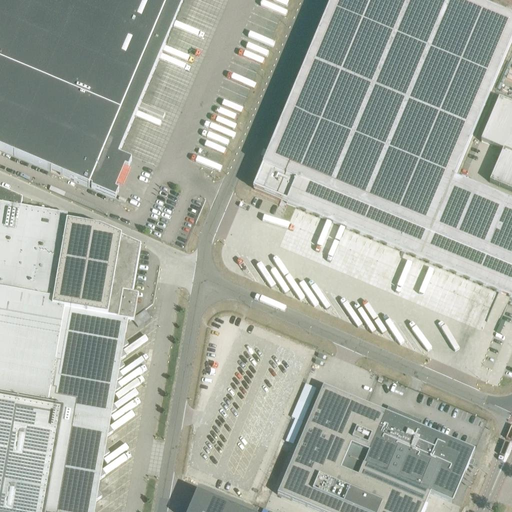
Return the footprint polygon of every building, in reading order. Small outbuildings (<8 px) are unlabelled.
[(118,156),(184,0),(0,0),(0,150),(89,188),(89,186),(92,187),(91,189),(115,200),(118,192),(115,190),(125,168),(128,169),(131,162),(118,156)] [(258,180),(254,191),(281,202),(281,200),(287,202),(286,205),(295,209),(499,293),(510,298),(511,299),(511,206),(453,182),(511,41),(511,20),(462,0),(332,0),(257,180),(258,180)] [(511,105),(499,100),(481,143),(503,152),(489,184),(511,193),(511,105)] [(120,348),(122,336),(126,333),(127,324),(128,322),(132,295),(141,247),(100,229),(66,223),(67,217),(21,209),(22,200),(0,190),(0,511),(91,511),(94,498),(97,477),(101,456),(105,434),(109,413),(112,390),(114,380),(116,369),(118,358),(120,348)] [(305,385),(298,402),(309,407),(316,390),(305,385)] [(323,388),(277,496),(314,511),(425,511),(427,508),(425,507),(428,501),(430,495),(452,505),(469,466),(472,467),(475,462),(471,461),(475,452),(385,414),(365,406),(364,405),(360,404),(358,403),(353,401),(351,400),(346,398),(344,397),(338,395),(336,394),(331,391),(329,391),(324,388),(323,388)] [(238,511),(223,505),(197,494),(189,511),(238,511)]
